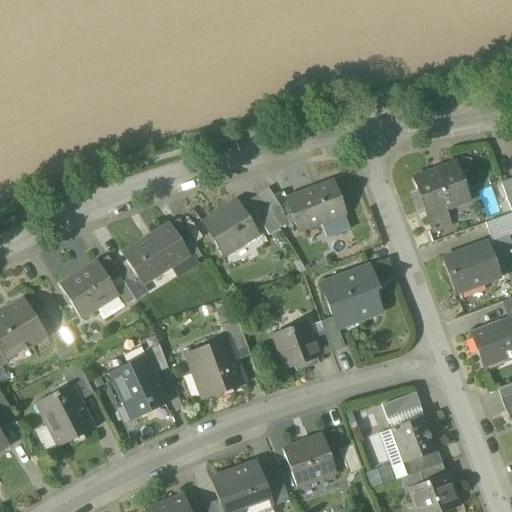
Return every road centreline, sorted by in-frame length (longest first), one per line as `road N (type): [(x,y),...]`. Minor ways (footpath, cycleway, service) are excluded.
road 1 (residential): [(59,511),(200,436),(446,362)]
road 2 (residential): [(0,250),(186,171),(364,133)]
road 3 (residential): [(364,133),(446,362)]
road 4 (residential): [(446,362),(500,511)]
